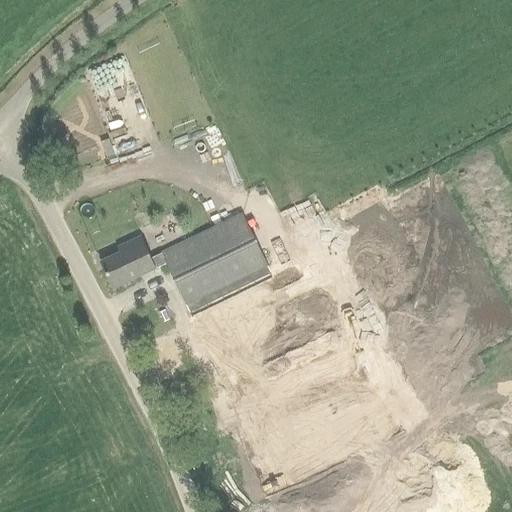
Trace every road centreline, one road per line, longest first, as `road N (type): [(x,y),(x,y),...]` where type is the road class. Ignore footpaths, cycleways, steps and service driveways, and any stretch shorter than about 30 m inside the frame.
road 1 (unclassified): [(196,511),(148,400),(27,180),(0,154)]
road 2 (unclassified): [(0,122),(49,68),(134,0)]
